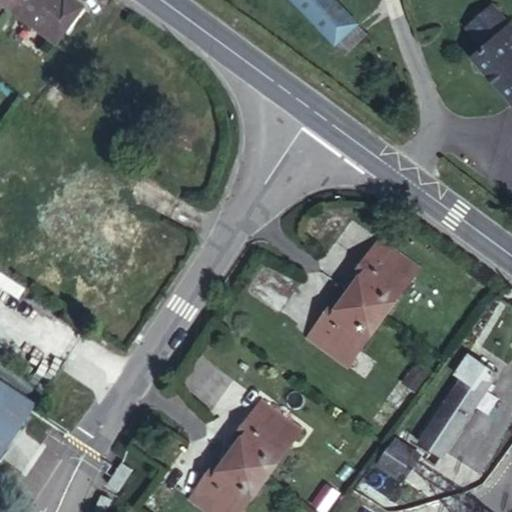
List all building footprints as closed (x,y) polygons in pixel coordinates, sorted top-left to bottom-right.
[(0,0),(14,11),(21,0),(0,0)] [(21,0),(14,11),(58,43),(86,5),(79,0),(21,0)] [(334,44),(354,25),(330,0),(291,0),(304,14),(334,44)] [(484,48),(474,57),(511,99),(511,27),(491,4),(466,26),(484,48)] [(77,209),(22,170),(0,202),(56,241),(77,209)] [(131,248),(77,209),(56,241),(110,279),(131,248)] [(361,284),(354,294),(388,319),(422,274),(383,245),(356,281),(361,284)] [(316,335),(355,364),(388,319),(354,294),(347,303),(342,299),(316,335)] [(508,377),(478,357),(466,376),(475,381),(434,446),(456,459),(508,377)] [(0,393),(0,451),(27,411),(0,393)] [(238,445),(231,454),(265,479),(298,434),(260,405),(233,441),(238,445)] [(401,439),(385,465),(411,481),(427,456),(401,439)] [(192,495),(215,511),(240,511),(265,479),(231,454),(224,463),(219,459),(192,495)] [(133,467),(122,461),(114,475),(109,484),(120,490),(133,467)]
